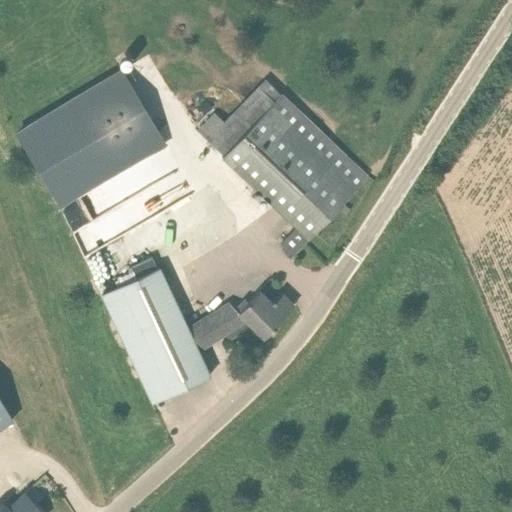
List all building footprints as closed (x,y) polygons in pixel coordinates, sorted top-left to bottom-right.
[(16,138),(61,209),(169,140),(124,69),(16,138)] [(280,95),(264,80),(207,139),(222,156),(221,157),(296,227),(279,245),(292,256),(308,239),(367,177),(352,163),(280,94),(280,95)] [(294,305),(280,292),(271,302),(259,290),(247,302),(245,299),(235,309),(229,303),(187,328),(158,267),(100,294),(151,403),(209,376),(197,349),(199,348),(222,336),(220,334),(245,320),(262,338),(294,305)] [(0,427),(12,420),(0,399),(0,427)] [(40,511),(24,493),(7,509),(2,503),(0,505),(0,511),(40,511)]
